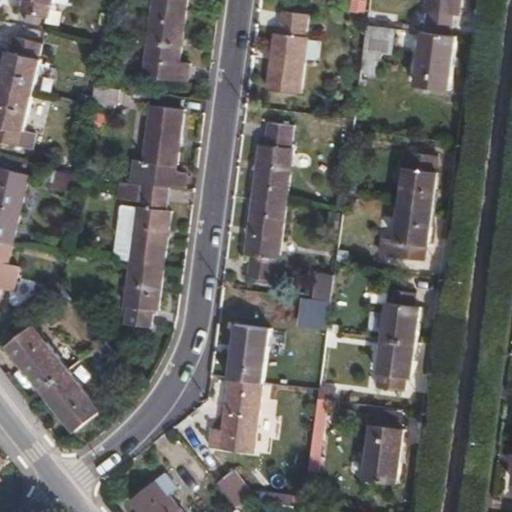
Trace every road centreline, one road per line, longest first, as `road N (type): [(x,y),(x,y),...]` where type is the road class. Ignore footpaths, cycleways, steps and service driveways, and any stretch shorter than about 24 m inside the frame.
road 1 (residential): [(67,492),(159,406),(192,357),(240,0)]
road 2 (residential): [(511,62),(454,511)]
